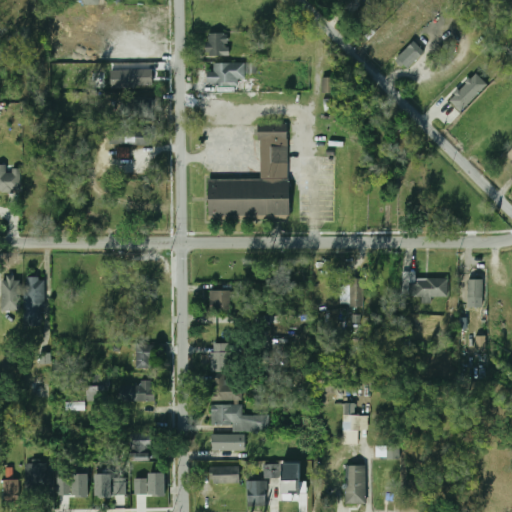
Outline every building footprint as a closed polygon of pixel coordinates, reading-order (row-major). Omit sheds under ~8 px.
[(227,34),(207,34),(207,57),(227,57),(227,34)] [(407,69),(425,52),(414,41),(396,59),(407,69)] [(247,74),(259,73),(258,62),(246,63),(247,74)] [(207,72),(207,86),(239,86),(239,80),(245,80),(245,63),(214,63),(214,72),(207,72)] [(154,86),(154,71),(111,71),(111,86),(154,86)] [(488,84),(476,72),(449,100),(461,112),(488,84)] [(322,92),(334,93),(334,78),(323,77),(322,92)] [(151,117),(151,101),(119,101),(119,117),(151,117)] [(288,219),(288,124),(259,124),(259,180),(210,179),(209,218),(288,219)] [(110,145),(153,145),(153,129),(110,129),(110,145)] [(21,170),(6,170),(6,164),(0,164),(0,192),(21,192),(21,170)] [(448,279),(416,279),(416,271),(402,271),(402,297),(448,297),(448,279)] [(23,325),(44,325),(44,277),(23,277),(23,325)] [(349,306),(363,306),(363,279),(349,279),(349,306)] [(484,280),(468,279),(468,307),(483,307),(484,280)] [(18,280),(3,280),(3,291),(18,291),(18,280)] [(209,311),(233,311),(233,291),(209,291),(209,311)] [(288,339),(274,339),(274,354),(287,354),(288,339)] [(476,350),(486,350),(486,342),(476,342),(476,350)] [(213,373),(230,372),(229,343),(212,344),(213,373)] [(151,369),(151,345),(135,345),(135,369),(151,369)] [(211,401),(242,401),(242,383),(228,383),(228,374),(211,374),(211,401)] [(108,377),(88,377),(88,398),(108,398),(108,377)] [(118,383),(118,401),(154,401),(154,383),(118,383)] [(85,410),(85,402),(67,402),(67,410),(85,410)] [(232,431),(268,431),(268,416),(241,416),(242,405),(212,405),(211,425),(232,425),(232,431)] [(343,445),(358,445),(359,431),(368,431),(368,415),(343,415),(343,445)] [(132,434),(132,453),(146,453),(146,449),(156,449),(156,434),(132,434)] [(212,452),(245,452),(245,435),(212,435),(212,452)] [(400,446),(375,446),(375,460),(400,460),(400,446)] [(280,478),(280,463),(264,463),(264,479),(280,478)] [(52,464),(25,464),(25,490),(52,490),(52,464)] [(346,466),(346,504),(366,504),(366,466),(346,466)] [(212,467),(212,483),(240,483),(240,467),(212,467)] [(71,495),(71,470),(58,471),(58,495),(71,495)] [(379,501),(394,501),(394,472),(379,472),(379,501)] [(135,478),(135,496),(166,495),(165,473),(149,473),(149,478),(135,478)] [(89,497),(89,474),(73,474),(73,497),(89,497)] [(127,496),(126,477),(112,477),(112,474),(96,474),(96,497),(127,496)] [(3,495),(16,495),(16,480),(3,480),(3,495)] [(266,506),(266,481),(248,481),(248,506),(266,506)]
